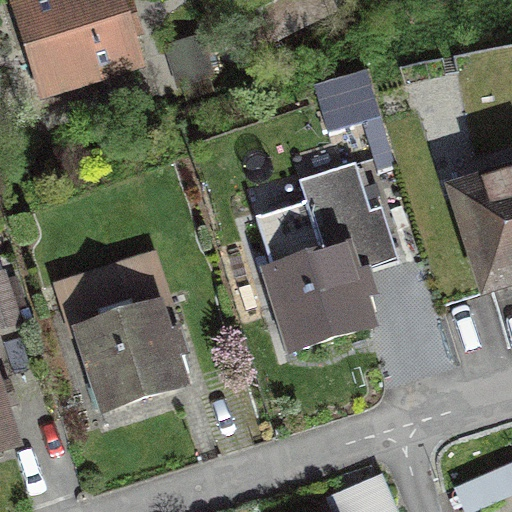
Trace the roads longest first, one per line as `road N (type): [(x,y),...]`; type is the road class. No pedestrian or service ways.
road 1 (residential): [(136,511),(393,436)]
road 2 (residential): [(393,436),(511,391)]
